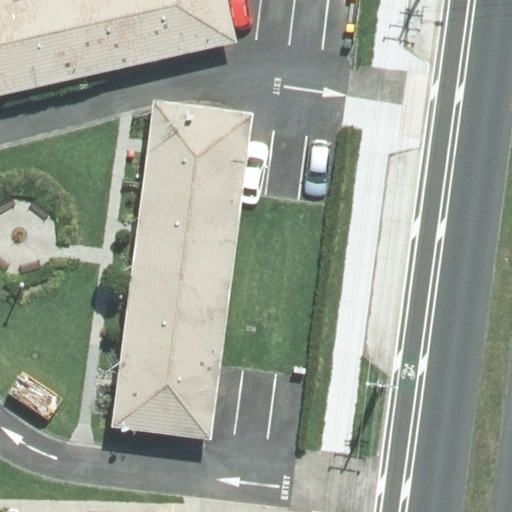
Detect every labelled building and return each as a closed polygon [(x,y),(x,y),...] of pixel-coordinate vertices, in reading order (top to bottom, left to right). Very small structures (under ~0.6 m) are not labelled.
[(0,0),(0,85),(2,92),(74,75),(56,0),(0,0)] [(56,0),(74,75),(148,58),(135,0),(56,0)] [(135,0),(148,58),(224,41),(214,0),(135,0)] [(331,0),(295,0),(294,68),(329,69),(331,0)] [(252,114),(155,101),(144,182),(242,195),(252,114)] [(242,195),(144,182),(133,267),(231,279),(242,195)] [(231,279),(133,267),(123,349),(221,361),(231,279)] [(221,361),(123,349),(114,426),(210,439),(221,361)]
